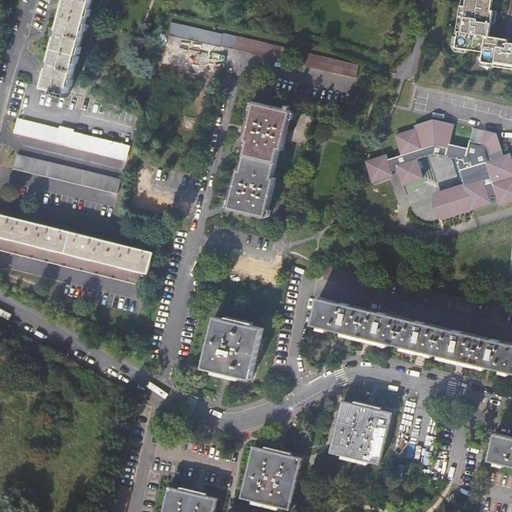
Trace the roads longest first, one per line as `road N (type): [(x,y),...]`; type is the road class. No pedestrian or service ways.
road 1 (residential): [(159,392),(229,423),(359,371),(511,403)]
road 2 (residential): [(159,392),(238,65)]
road 3 (residential): [(0,305),(159,392)]
road 4 (residential): [(137,296),(0,260)]
road 5 (residential): [(159,392),(132,511)]
